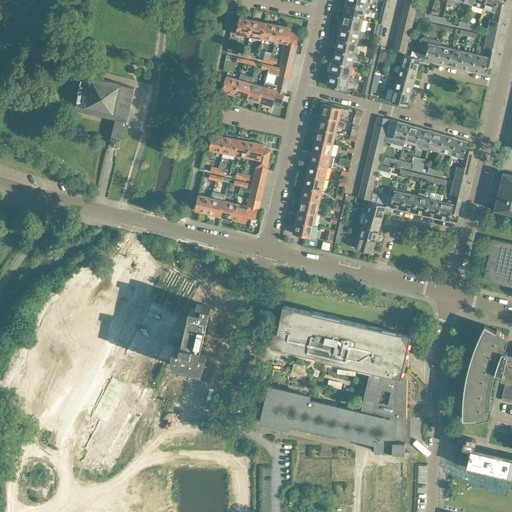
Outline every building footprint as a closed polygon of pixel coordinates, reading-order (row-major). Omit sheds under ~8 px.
[(498,2),(498,0),(485,0),(483,8),(495,11),(498,2)] [(500,29),(505,5),(498,2),(495,11),(493,20),(490,19),(489,26),(500,29)] [(363,19),(366,8),(347,3),(344,15),(363,19)] [(415,13),(417,8),(404,5),(402,10),(415,13)] [(414,19),(415,13),(402,10),(401,16),(414,19)] [(442,18),(443,17),(430,14),(430,15),(433,16),(432,20),(443,22),(444,18),(442,18)] [(361,31),(363,19),(344,15),(341,26),(361,31)] [(412,25),(414,19),(401,16),(400,22),(412,25)] [(250,35),(253,20),(241,17),(239,24),(233,22),(231,33),(237,34),(237,33),(250,35)] [(263,38),(266,22),(253,20),(250,35),(263,38)] [(275,40),(279,25),(266,22),(263,38),(275,40)] [(374,34),(381,36),(384,24),(379,23),(376,22),(374,34)] [(411,31),(412,25),(400,22),(398,28),(411,31)] [(444,31),(445,26),(430,23),(429,28),(444,31)] [(291,27),(279,25),(275,40),(285,43),(295,45),(298,34),(290,32),(291,27)] [(341,26),(339,38),(358,43),(362,43),(364,32),(361,31),(341,26)] [(498,38),(500,29),(489,26),(487,36),(498,38)] [(410,37),(411,31),(398,28),(397,34),(410,37)] [(408,42),(410,37),(397,34),(396,39),(408,42)] [(436,63),(440,46),(442,41),(424,36),(421,39),(419,45),(421,48),(421,50),(418,52),(416,58),(420,59),(424,60),(436,63)] [(496,50),(498,38),(487,36),(484,47),(489,48),(496,50)] [(355,54),(358,43),(339,38),(336,50),(355,54)] [(407,48),(408,42),(396,39),(394,45),(407,48)] [(296,53),(298,45),(295,45),(285,43),(284,50),(296,53)] [(407,48),(394,45),(393,51),(404,54),(405,55),(407,48)] [(448,65),(452,48),(440,46),(436,63),(448,65)] [(383,61),(386,48),(381,47),(378,60),(383,61)] [(460,68),(464,51),(452,48),(448,65),(460,68)] [(492,68),(495,54),(496,50),(489,48),(488,57),(486,67),(492,68)] [(279,57),(280,52),(265,49),(264,54),(279,57)] [(294,60),(296,53),(284,50),(282,57),(294,60)] [(353,66),(355,54),(336,50),(333,61),(353,66)] [(472,71),(476,54),(464,51),(460,68),(472,71)] [(417,71),(420,59),(416,58),(405,55),(404,54),(401,66),(417,71)] [(486,67),(488,57),(476,54),(472,71),(484,74),(486,67)] [(292,67),(294,60),(282,57),(280,64),(292,67)] [(350,77),(353,66),(333,61),(330,73),(350,77)] [(414,82),(417,71),(401,66),(398,77),(398,78),(414,82)] [(289,78),(291,70),(280,67),(278,75),(289,78)] [(251,83),(253,77),(241,73),(240,79),(239,79),(235,96),(247,99),(251,83)] [(347,89),(350,77),(330,73),(327,85),(347,89)] [(74,109),(116,119),(111,137),(109,144),(118,146),(120,139),(123,128),(123,125),(125,120),(127,120),(132,100),(135,87),(122,84),(122,83),(91,76),(91,77),(82,75),(74,109)] [(235,96),(239,79),(227,75),(222,93),(235,96)] [(287,85),(289,78),(278,75),(276,82),(287,85)] [(411,94),(414,82),(398,78),(398,77),(391,75),(388,88),(394,89),(393,89),(411,94)] [(281,103),(284,92),(274,89),(276,84),(265,81),(264,86),(260,102),(272,105),(273,101),(281,103)] [(286,92),(287,85),(276,82),(276,84),(274,89),(284,92),(286,92)] [(264,86),(251,83),(247,99),(260,102),(264,86)] [(407,106),(411,94),(393,89),(390,101),(407,106)] [(339,120),(342,108),(324,104),(321,116),(339,120)] [(344,127),(345,122),(345,121),(339,120),(321,116),(319,128),(336,132),(338,125),(344,127)] [(388,126),(390,119),(377,116),(375,123),(388,126)] [(385,138),(385,142),(403,147),(405,141),(410,124),(403,122),(398,121),(390,119),(388,126),(387,132),(386,136),(385,138)] [(357,137),(360,124),(353,123),(350,135),(357,137)] [(387,132),(388,126),(375,123),(374,129),(387,132)] [(417,144),(421,128),(410,124),(405,141),(417,144)] [(334,144),(336,132),(319,128),(316,139),(334,144)] [(428,148),(433,131),(421,128),(417,144),(428,148)] [(386,136),(387,132),(374,129),(372,136),(385,138),(386,136)] [(440,151),(445,134),(433,131),(428,148),(440,151)] [(235,155),(239,135),(226,133),(226,136),(223,152),(235,155)] [(223,152),(226,136),(213,134),(210,150),(223,152)] [(451,154),(456,138),(445,134),(440,151),(451,154)] [(251,141),(252,138),(239,135),(235,155),(248,157),(251,141)] [(384,144),(385,138),(372,136),(371,141),(384,144)] [(466,149),(468,141),(456,138),(451,154),(463,158),(461,167),(457,166),(455,172),(467,175),(473,151),(466,149)] [(331,155),(334,144),(316,139),(313,151),(331,155)] [(264,143),(251,141),(248,157),(258,158),(256,166),(268,169),(270,161),(268,161),(271,150),(263,148),(264,143)] [(383,151),(384,144),(371,141),(370,148),(383,151)] [(381,157),(383,151),(370,148),(368,154),(381,157)] [(332,168),(334,156),(335,156),(331,155),(313,151),(310,163),(328,167),(328,166),(332,168)] [(380,163),(381,157),(368,154),(367,160),(380,163)] [(350,166),(351,160),(341,157),(339,164),(350,166)] [(378,169),(380,163),(367,160),(365,166),(378,169)] [(325,179),(328,167),(310,163),(307,174),(325,179)] [(267,176),(268,169),(256,166),(254,174),(267,176)] [(377,175),(378,169),(365,166),(364,172),(377,175)] [(375,182),(377,175),(364,172),(363,179),(375,182)] [(466,181),(467,175),(455,172),(454,178),(466,181)] [(511,174),(503,173),(495,209),(511,213),(511,174)] [(267,176),(254,174),(252,181),(265,184),(267,176)] [(322,191),(325,179),(307,174),(305,186),(322,191)] [(445,185),(446,180),(446,179),(435,177),(434,182),(445,185)] [(374,188),(375,182),(363,179),(361,185),(374,188)] [(441,200),(437,218),(449,221),(451,213),(458,215),(465,184),(453,181),(451,194),(455,195),(454,201),(448,200),(447,202),(441,200)] [(263,194),(264,187),(252,184),(250,191),(263,194)] [(374,188),(361,185),(360,191),(372,194),(374,188)] [(320,202),(322,191),(305,186),(302,198),(320,202)] [(379,192),(376,202),(390,206),(390,207),(402,209),(406,192),(394,190),(392,196),(379,192)] [(429,198),(430,198),(432,191),(426,190),(424,193),(419,191),(418,195),(414,212),(425,215),(429,198)] [(261,201),(263,194),(250,191),(249,198),(261,201)] [(371,201),(372,194),(360,191),(358,197),(366,199),(365,200),(371,201)] [(414,212),(418,195),(406,192),(402,209),(414,212)] [(429,198),(425,215),(437,218),(441,200),(442,195),(431,193),(430,198),(429,198)] [(208,213),(212,198),(199,195),(196,210),(208,213)] [(220,216),(224,201),(212,198),(208,213),(220,216)] [(259,209),(261,201),(249,198),(247,206),(258,208),(259,209)] [(317,214),(320,202),(302,198),(299,210),(317,214)] [(383,218),(386,206),(371,201),(365,200),(364,205),(368,205),(366,213),(383,218)] [(233,219),(236,204),(224,201),(220,216),(233,219)] [(255,218),(258,208),(247,206),(236,204),(233,219),(245,222),(247,216),(255,218)] [(314,226),(317,214),(299,210),(296,221),(314,226)] [(379,229),(383,218),(366,213),(362,224),(379,229)] [(311,237),(314,226),(296,221),(293,233),(311,237)] [(376,241),(379,229),(362,224),(359,236),(376,241)] [(372,253),(376,241),(359,236),(355,248),(372,253)] [(511,242),(493,238),(484,279),(511,285),(511,242)] [(409,346),(411,335),(388,330),(340,319),(340,318),(313,312),(312,313),(283,306),(280,320),(281,320),(278,332),(274,331),(271,346),(316,356),(315,358),(316,358),(316,359),(330,362),(330,361),(358,368),(358,369),(372,372),(372,371),(374,364),(402,371),(404,363),(409,364),(409,349),(408,349),(408,346),(409,346)] [(502,351),(505,351),(508,338),(497,329),(495,331),(485,325),(482,330),(480,334),(479,337),(477,341),(474,347),(473,350),(472,353),(470,359),(468,366),(467,370),(466,375),(465,381),(465,384),(464,389),(463,395),(463,401),(463,407),(463,413),(463,419),(474,416),(475,420),(489,417),(491,408),(489,408),(490,405),(490,400),(490,396),(491,391),(492,385),(493,379),(494,375),(495,372),(502,351)] [(511,352),(505,351),(502,351),(495,372),(502,374),(500,379),(506,380),(501,400),(511,402),(511,352)] [(401,377),(402,371),(374,364),(372,371),(372,372),(362,412),(308,400),(309,395),(269,386),(262,416),(373,442),(373,452),(405,452),(405,441),(404,441),(406,378),(401,377)] [(400,511),(401,507),(401,499),(402,459),(369,458),(369,477),(350,473),(353,459),(295,446),(292,459),(280,456),(283,443),(251,435),(235,503),(239,504),(239,511),(255,511),(256,509),(267,511),(276,473),(288,476),(287,478),(297,480),(295,489),(315,494),(317,485),(355,494),(354,507),(356,507),(356,511),(400,511)] [(511,456),(475,447),(476,440),(467,438),(466,442),(464,442),(464,444),(460,444),(455,463),(467,466),(467,467),(511,476),(511,456)]
